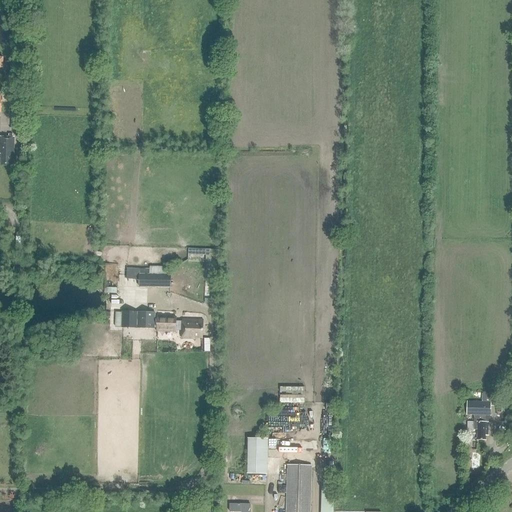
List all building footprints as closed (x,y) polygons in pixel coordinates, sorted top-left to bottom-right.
[(11,114),(11,129),(22,129),(23,114),(11,114)] [(0,136),(0,153),(1,154),(1,165),(13,165),(14,137),(0,136)] [(204,304),(216,305),(218,250),(188,249),(187,255),(206,256),(205,269),(212,270),(211,299),(204,299),(204,304)] [(170,288),(170,275),(139,274),(139,279),(139,287),(170,288)] [(136,328),(136,313),(122,313),(116,313),(115,328),(121,328),(136,328)] [(137,313),(137,329),(154,329),(154,328),(156,328),(157,319),(154,319),(154,313),(137,313)] [(182,322),(175,321),(175,317),(157,317),(156,332),(175,332),(175,330),(181,330),(181,338),(194,339),(194,336),(202,336),(202,320),(182,320),(182,322)] [(281,386),(281,402),(305,402),(305,386),(281,386)] [(485,436),(488,436),(488,422),(490,422),(491,406),(496,406),(496,412),(506,412),(507,396),(497,395),(497,394),(482,393),(482,402),(467,401),(466,415),(473,415),(473,422),(467,422),(467,430),(477,430),(476,440),(485,440),(485,436)] [(249,437),(248,474),(269,474),(269,438),(249,437)] [(285,511),(309,511),(311,466),(287,465),(285,511)] [(332,511),(333,487),(321,487),(320,511),(332,511)]
